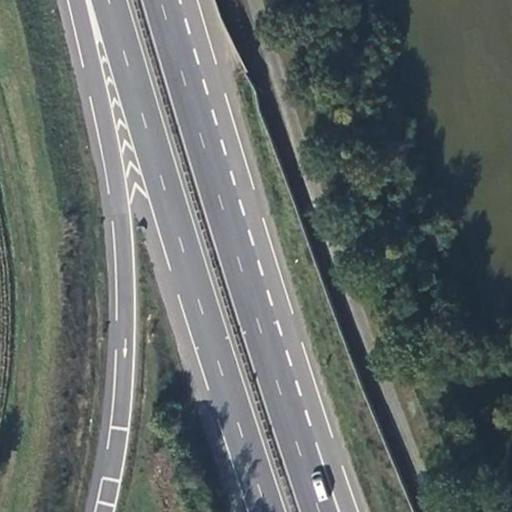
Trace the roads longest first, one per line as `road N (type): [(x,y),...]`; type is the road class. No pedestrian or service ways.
road 1 (track): [(254,0),(328,228),(435,511)]
road 2 (trunk): [(109,0),(268,511)]
road 3 (trunk): [(76,0),(125,270),(122,400),(103,511)]
road 4 (trunk): [(293,433),(166,0)]
